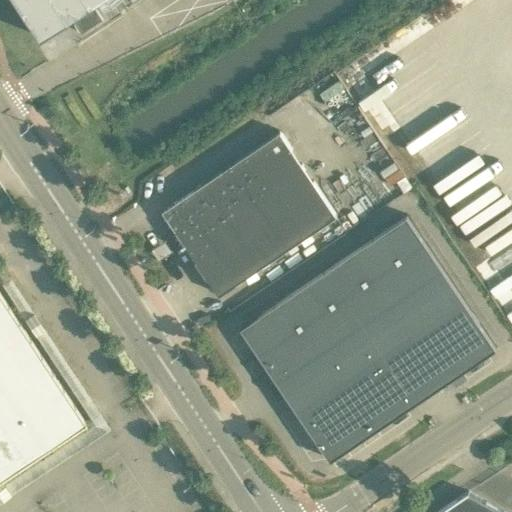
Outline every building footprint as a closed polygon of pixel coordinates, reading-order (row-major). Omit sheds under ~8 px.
[(18,0),(42,36),(97,0),(18,0)] [(85,40),(106,27),(98,15),(77,28),(85,40)] [(219,293),(336,214),(280,130),(162,209),(219,293)] [(330,458),(496,347),(407,214),(241,326),(330,458)] [(0,476),(85,421),(0,292),(0,476)] [(506,511),(469,490),(436,511),(506,511)]
